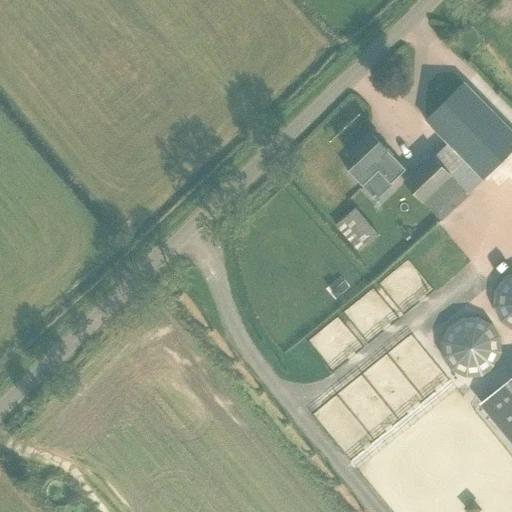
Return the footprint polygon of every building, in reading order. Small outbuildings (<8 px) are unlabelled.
[(511,131),(463,82),(425,120),(483,179),(511,149),(511,131)] [(355,161),(346,169),(362,185),(377,171),(385,179),(390,184),(405,169),(386,149),(386,148),(370,132),(348,154),(355,161)] [(425,135),(401,152),(410,166),(434,149),(425,135)] [(431,155),(403,182),(405,184),(442,220),(469,193),(432,157),(431,155)] [(493,218),(467,238),(490,269),(509,255),(511,258),(511,239),(510,241),(493,218)] [(457,367),(500,365),(497,307),(454,309),(457,367)] [(511,377),(481,403),(511,440),(511,377)]
